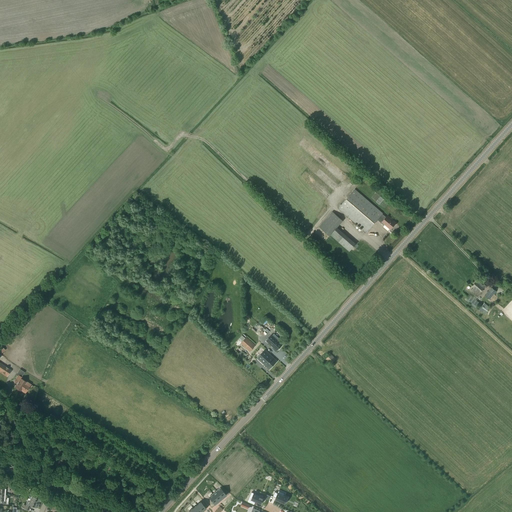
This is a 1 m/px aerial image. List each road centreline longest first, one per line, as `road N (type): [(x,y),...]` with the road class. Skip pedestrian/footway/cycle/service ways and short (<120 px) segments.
road 1 (unclassified): [(161,511),(511,124)]
road 2 (unclassified): [(112,511),(0,467)]
